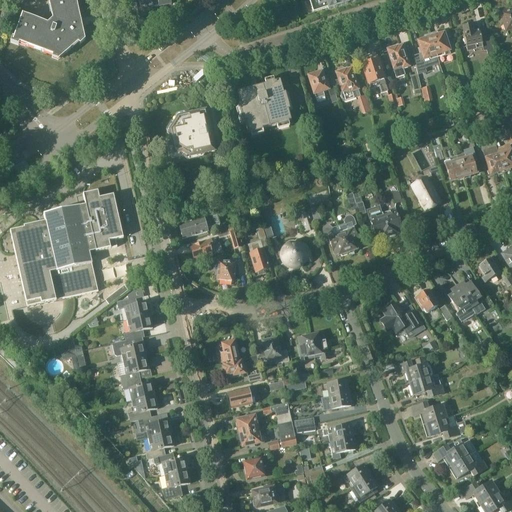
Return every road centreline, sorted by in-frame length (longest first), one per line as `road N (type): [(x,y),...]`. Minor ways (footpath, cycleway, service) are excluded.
road 1 (residential): [(446,511),(400,450),(342,299)]
road 2 (tertiary): [(180,303),(225,511)]
road 3 (tertiary): [(132,96),(180,303)]
road 4 (residential): [(209,36),(235,54),(406,0)]
road 5 (residential): [(342,299),(511,207)]
road 6 (residential): [(180,303),(257,313),(342,299)]
